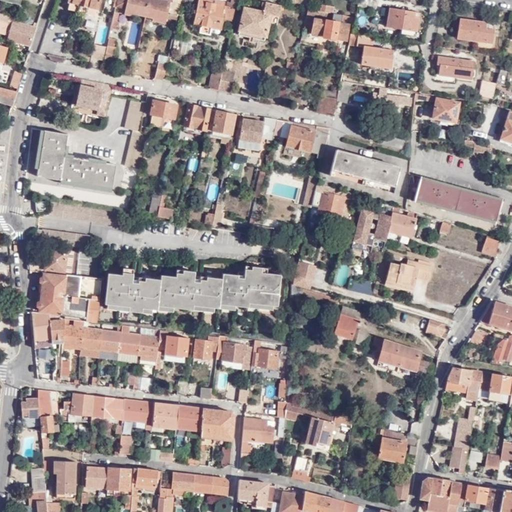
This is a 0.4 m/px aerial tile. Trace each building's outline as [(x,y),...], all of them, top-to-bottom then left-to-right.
[(69,0),(69,3),(70,3),(69,11),(85,14),(95,15),(97,8),(99,0),(69,0)] [(138,13),(145,15),(148,0),(116,0),(116,3),(127,5),(126,8),(125,13),(137,16),(138,13)] [(179,0),(148,0),(145,15),(153,17),(153,20),(165,22),(166,17),(175,19),(179,0)] [(223,16),(224,6),(225,1),(216,0),(198,0),(196,19),(192,18),(191,29),(202,31),(201,33),(211,34),(211,33),(222,35),(225,17),(223,16)] [(277,23),(281,3),(263,0),(261,11),(244,8),(239,33),(265,39),(269,21),(277,23)] [(373,0),(357,0),(356,6),(373,8),(373,0)] [(320,9),(328,11),(334,12),(335,6),(321,4),(320,9)] [(235,14),(237,8),(230,6),(224,6),(223,16),(225,17),(234,19),(235,14)] [(419,12),(389,7),(386,26),(401,28),(400,34),(419,38),(420,32),(416,32),(419,12)] [(311,34),(349,41),(351,27),(353,17),(351,16),(334,13),(320,10),(307,8),(303,29),(312,30),(311,34)] [(14,17),(0,13),(0,19),(6,21),(5,25),(12,27),(8,40),(31,46),(36,28),(13,22),(14,17)] [(456,38),(492,43),(493,30),(485,29),(486,22),(459,18),(456,38)] [(372,47),(374,37),(358,34),(356,45),(363,47),(360,64),(391,69),(394,51),(372,47)] [(90,57),(103,60),(104,59),(106,47),(93,44),(90,57)] [(106,47),(104,59),(112,61),(115,48),(106,46),(106,47)] [(155,77),(163,78),(168,56),(159,54),(155,77)] [(438,75),(471,80),(474,62),(438,57),(436,64),(439,65),(438,75)] [(496,82),(495,84),(506,86),(509,71),(499,68),(496,82)] [(230,92),(235,72),(222,69),(221,74),(218,89),(225,90),(225,91),(230,92)] [(14,70),(9,86),(17,89),(17,88),(22,73),(14,70)] [(218,89),(221,74),(213,72),(210,88),(217,90),(218,89)] [(98,83),(83,80),(82,85),(98,89),(98,83)] [(340,88),(337,99),(348,101),(352,83),(342,80),(340,88)] [(492,96),(495,84),(496,82),(482,80),(480,94),(492,96)] [(70,112),(106,120),(111,95),(108,94),(110,85),(98,83),(98,89),(82,85),(80,85),(78,97),(74,96),(70,112)] [(16,91),(0,86),(0,103),(12,106),(16,91)] [(333,115),(334,112),(337,99),(340,88),(335,87),(332,97),(321,94),(317,111),(333,115)] [(411,98),(415,98),(415,93),(379,88),(379,94),(373,93),(372,99),(378,100),(378,101),(410,105),(411,98)] [(460,103),(436,98),(432,118),(456,123),(460,103)] [(126,166),(139,169),(148,133),(139,131),(145,102),(130,99),(125,128),(135,130),(126,166)] [(173,119),(176,104),(152,99),(149,115),(151,115),(149,124),(161,127),(163,117),(173,119)] [(205,130),(210,108),(188,103),(183,125),(185,125),(183,130),(203,135),(204,130),(205,130)] [(211,109),(206,129),(212,130),(214,122),(212,121),(213,118),(214,118),(217,110),(212,108),(211,109)] [(214,122),(212,130),(220,132),(218,142),(227,144),(235,114),(217,110),(214,118),(213,118),(212,121),(214,122)] [(500,138),(511,142),(511,112),(508,111),(500,138)] [(273,134),(277,120),(243,114),(238,147),(259,150),(261,138),(272,140),(273,134)] [(280,136),(284,121),(277,120),(273,134),(280,136)] [(288,137),(293,122),(284,121),(280,136),(288,137)] [(318,158),(322,159),(328,133),(329,128),(293,122),(288,137),(285,153),(309,158),(311,151),(318,153),(318,158)] [(65,150),(68,134),(44,130),(37,176),(111,189),(116,165),(99,162),(100,159),(94,158),(94,161),(64,156),(64,154),(67,155),(68,150),(65,150)] [(330,170),(393,189),(399,168),(336,149),(330,170)] [(245,175),(245,154),(232,154),(232,175),(245,175)] [(260,170),(254,196),(257,196),(261,180),(264,171),(260,170)] [(392,193),(393,189),(330,170),(329,174),(392,193)] [(310,205),(311,203),(316,181),(317,176),(312,176),(305,204),(310,205)] [(318,209),(347,218),(353,193),(316,181),(311,203),(319,205),(318,209)] [(418,201),(494,223),(499,202),(424,181),(418,201)] [(161,196),(156,216),(171,219),(173,209),(164,207),(166,197),(161,196)] [(35,210),(46,210),(45,200),(35,201),(35,210)] [(92,206),(50,200),(47,214),(122,228),(124,214),(92,206)] [(215,214),(212,225),(220,226),(223,212),(221,212),(223,204),(217,203),(215,214)] [(393,206),(384,203),(381,213),(363,208),(352,247),(365,250),(366,244),(371,246),(383,249),(386,229),(393,206)] [(416,212),(394,205),(393,206),(386,229),(412,237),(415,228),(412,226),(416,212)] [(191,207),(188,221),(195,222),(197,208),(191,207)] [(204,214),(202,222),(208,224),(211,213),(208,212),(207,215),(204,214)] [(439,230),(448,232),(450,224),(441,222),(439,230)] [(42,229),(40,242),(79,249),(87,250),(88,237),(42,229)] [(499,241),(486,237),(481,251),(494,256),(499,241)] [(28,258),(29,271),(44,273),(44,270),(54,271),(54,275),(62,275),(62,274),(66,252),(46,248),(45,260),(40,260),(28,258)] [(66,252),(62,274),(69,275),(73,253),(66,252)] [(308,288),(315,265),(297,260),(290,283),(308,288)] [(429,280),(432,265),(413,260),(412,266),(406,264),(401,263),(400,264),(390,262),(385,283),(396,285),(397,282),(415,286),(417,277),(418,272),(422,273),(421,278),(429,280)] [(344,287),(349,266),(339,264),(334,285),(344,287)] [(243,267),(243,274),(241,288),(235,287),(237,274),(221,272),(221,277),(205,276),(205,279),(199,278),(197,291),(191,291),(192,277),(193,270),(181,269),(181,272),(175,271),(174,275),(160,274),(159,278),(143,276),(143,279),(137,279),(136,292),(129,292),(131,278),(131,272),(121,271),(121,274),(107,272),(103,303),(127,306),(127,310),(141,311),(141,307),(156,309),(156,305),(191,308),(192,304),(217,307),(217,303),(246,305),(246,302),(275,305),(279,273),(260,271),(260,266),(250,265),(250,268),(243,267)] [(62,310),(62,313),(65,313),(65,316),(68,316),(84,318),(88,319),(95,320),(99,281),(74,277),(61,276),(43,275),(39,309),(62,310)] [(137,279),(131,278),(129,292),(136,292),(137,279)] [(348,280),(348,293),(370,293),(370,281),(348,280)] [(339,299),(303,288),(301,296),(337,306),(339,299)] [(492,303),(481,321),(511,330),(511,328),(511,306),(494,301),(492,303)] [(361,311),(343,305),(334,334),(352,340),(361,311)] [(62,313),(32,311),(31,311),(34,347),(43,347),(43,349),(51,349),(52,345),(52,340),(63,340),(65,316),(65,313),(62,313)] [(68,316),(65,316),(63,340),(63,344),(82,347),(84,325),(68,323),(68,316)] [(84,318),(84,325),(82,347),(100,349),(102,328),(87,326),(88,319),(84,318)] [(429,319),(425,331),(440,336),(445,329),(442,323),(429,319)] [(120,331),(118,351),(137,353),(139,333),(128,332),(129,324),(121,323),(120,331)] [(102,328),(100,349),(118,351),(120,331),(102,328)] [(139,333),(137,353),(136,362),(140,362),(141,354),(156,356),(159,328),(156,328),(155,335),(139,333)] [(156,356),(154,364),(154,369),(160,369),(160,363),(159,362),(159,351),(160,348),(165,349),(164,353),(186,356),(188,338),(181,336),(181,331),(173,330),(173,336),(167,335),(168,329),(159,328),(156,356)] [(360,328),(355,343),(364,346),(369,331),(360,328)] [(218,341),(219,337),(208,335),(208,340),(195,338),(193,357),(210,359),(213,341),(218,341)] [(511,335),(510,336),(503,360),(511,362),(511,358),(511,335)] [(225,336),(219,336),(219,337),(218,341),(214,376),(217,376),(221,351),(223,351),(222,360),(243,363),(243,360),(252,361),(254,345),(245,344),(245,343),(225,340),(225,336)] [(429,375),(432,364),(417,359),(419,351),(374,337),(371,344),(381,347),(377,358),(412,369),(410,376),(413,377),(415,370),(429,375)] [(255,340),(254,345),(252,361),(251,364),(260,365),(276,368),(279,351),(260,348),(261,341),(255,340)] [(82,347),(63,344),(62,353),(81,355),(82,347)] [(100,349),(82,347),(81,355),(99,357),(100,349)] [(118,351),(100,349),(99,357),(118,359),(118,351)] [(137,353),(118,351),(118,359),(136,362),(137,353)] [(141,354),(140,362),(154,364),(156,356),(141,354)] [(61,369),(61,375),(69,376),(70,361),(62,360),(62,365),(61,369)] [(432,383),(436,365),(432,364),(429,375),(427,381),(432,383)] [(134,374),(135,366),(130,365),(129,373),(127,372),(126,382),(133,382),(134,374)] [(449,377),(446,388),(467,392),(466,398),(478,400),(480,388),(482,372),(453,368),(449,377)] [(492,373),(482,372),(480,388),(489,390),(492,373)] [(493,373),(490,394),(508,397),(511,376),(493,373)] [(185,396),(187,381),(179,380),(177,395),(185,396)] [(201,387),(200,398),(211,399),(211,395),(212,389),(201,387)] [(39,410),(49,411),(54,412),(54,414),(57,415),(56,400),(58,400),(57,392),(37,389),(39,410)] [(68,413),(91,416),(93,396),(73,393),(74,409),(63,408),(59,408),(58,410),(59,410),(59,412),(60,412),(60,415),(61,415),(61,419),(67,420),(68,413)] [(63,408),(74,409),(73,393),(72,393),(72,401),(64,401),(63,408)] [(121,421),(123,399),(93,396),(91,416),(90,422),(115,425),(115,433),(120,433),(121,421)] [(27,417),(38,417),(38,410),(37,399),(26,398),(26,402),(19,402),(17,415),(19,415),(19,417),(22,417),(22,414),(26,414),(27,417)] [(126,418),(146,421),(145,427),(151,427),(151,425),(151,422),(153,402),(123,399),(121,421),(125,421),(126,418)] [(175,427),(177,405),(153,402),(151,422),(151,425),(175,427)] [(297,412),(309,415),(311,408),(289,404),(287,403),(284,416),(295,419),(297,412)] [(455,446),(469,448),(474,420),(476,421),(477,415),(479,405),(477,404),(476,408),(471,407),(469,419),(460,418),(455,446)] [(200,430),(202,408),(177,405),(175,427),(200,430)] [(200,435),(232,439),(234,416),(230,411),(202,408),(200,430),(200,435)] [(328,412),(327,419),(333,421),(333,422),(341,424),(341,421),(342,416),(339,415),(333,413),(328,412)] [(53,424),(53,415),(39,416),(41,433),(46,433),(60,432),(59,424),(53,424)] [(333,422),(333,421),(327,419),(311,415),(305,443),(327,448),(333,422)] [(275,421),(244,418),(241,453),(255,454),(256,445),(252,445),(252,440),(273,442),(275,421)] [(414,454),(417,437),(375,430),(375,433),(380,434),(376,457),(401,462),(405,442),(409,443),(408,453),(414,454)] [(118,452),(118,453),(129,454),(131,436),(120,435),(118,452)] [(282,458),(282,442),(274,441),(273,457),(282,458)] [(501,454),(500,459),(511,462),(511,460),(511,442),(503,441),(501,454)] [(230,465),(231,448),(222,446),(221,464),(223,468),(230,465)] [(459,472),(464,473),(469,448),(455,446),(453,446),(450,466),(459,467),(459,472)] [(467,468),(478,470),(482,453),(471,450),(467,468)] [(171,461),(172,453),(159,452),(158,460),(171,461)] [(485,465),(499,467),(500,459),(501,454),(488,452),(485,465)] [(291,476),(302,478),(303,480),(305,480),(306,477),(305,477),(305,475),(309,459),(296,455),(291,476)] [(55,492),(74,493),(75,460),(54,459),(53,472),(56,472),(55,492)] [(108,465),(105,464),(104,468),(85,466),(84,486),(106,488),(108,468),(108,465)] [(160,470),(133,467),(131,484),(155,477),(160,477),(160,470)] [(106,488),(105,494),(112,495),(112,488),(128,490),(130,470),(108,468),(106,488)] [(193,474),(172,472),(171,487),(171,488),(158,487),(156,511),(170,511),(172,494),(183,495),(184,489),(192,490),(193,474)] [(397,474),(392,505),(397,506),(407,501),(411,473),(408,472),(407,475),(397,474)] [(225,478),(193,474),(192,490),(224,493),(224,496),(227,497),(228,482),(225,478)] [(42,511),(60,511),(60,503),(45,503),(43,476),(42,477),(43,492),(42,511)] [(43,492),(42,477),(31,477),(32,492),(43,492)] [(457,511),(461,483),(424,477),(421,498),(429,499),(428,506),(448,509),(447,511),(457,511)] [(254,505),(270,506),(271,503),(275,486),(267,485),(267,483),(239,480),(238,498),(255,499),(254,505)] [(463,511),(465,500),(468,484),(461,483),(457,511),(463,511)] [(485,504),(488,487),(468,484),(465,500),(485,504)] [(130,510),(129,511),(145,511),(136,487),(131,487),(131,496),(130,510)] [(497,511),(499,511),(503,490),(488,487),(485,504),(484,510),(497,511)] [(511,511),(511,491),(503,490),(499,511),(511,511)] [(314,511),(318,494),(304,491),(303,496),(300,511),(314,511)] [(42,511),(43,492),(32,492),(30,492),(30,505),(30,511),(42,511)] [(272,502),(270,511),(300,511),(303,496),(282,492),(280,504),(272,502)] [(327,511),(330,498),(318,494),(314,511),(327,511)] [(342,511),(344,501),(330,498),(327,511),(342,511)] [(342,511),(356,511),(358,504),(344,501),(342,511)]
